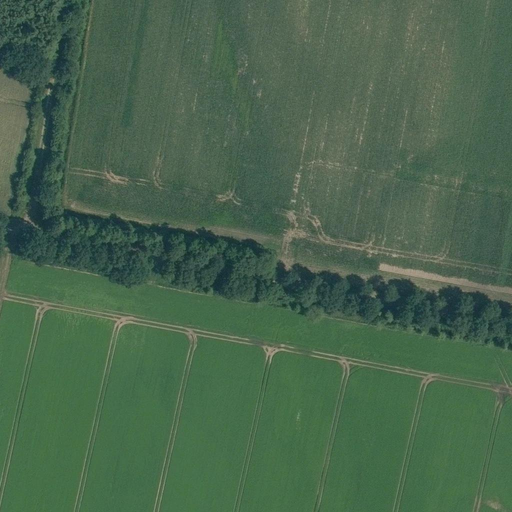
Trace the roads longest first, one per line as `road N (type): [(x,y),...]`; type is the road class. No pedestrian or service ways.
road 1 (unclassified): [(0,226),(511,324)]
road 2 (track): [(60,0),(26,230)]
